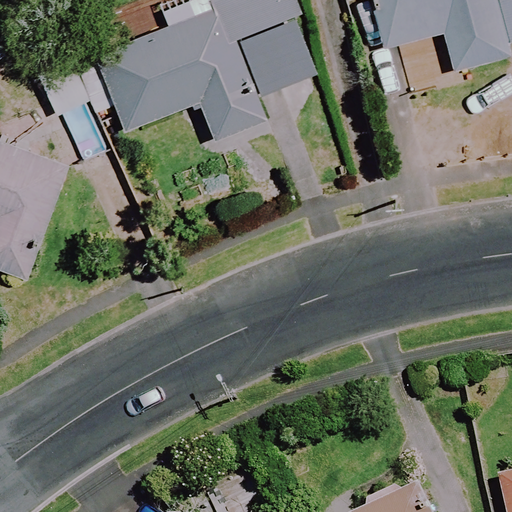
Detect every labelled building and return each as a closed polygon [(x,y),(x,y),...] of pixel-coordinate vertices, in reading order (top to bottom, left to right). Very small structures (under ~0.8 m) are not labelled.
[(213,0),(210,1),(209,0),(162,0),(152,4),(162,31),(95,55),(122,133),(196,107),(209,144),(260,126),(231,42),(294,19),(287,0),(213,0)] [(511,0),(365,0),(380,51),(438,35),(450,76),(509,59),(505,44),(511,41),(511,0)] [(96,102),(77,55),(33,73),(52,119),(96,102)] [(65,168),(0,144),(0,272),(24,281),(65,168)] [(511,511),(511,478),(497,481),(503,511),(511,511)] [(428,511),(418,489),(365,511),(428,511)]
